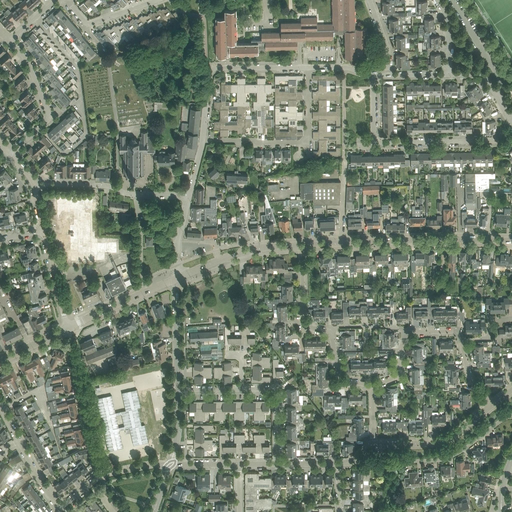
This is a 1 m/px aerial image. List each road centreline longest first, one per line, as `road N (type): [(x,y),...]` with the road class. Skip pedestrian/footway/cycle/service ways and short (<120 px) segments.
road 1 (tertiary): [(302,244),(511,240)]
road 2 (residential): [(9,154),(49,119),(13,36),(57,0)]
road 3 (residential): [(202,140),(301,143),(308,137),(306,67)]
road 4 (residential): [(202,140),(209,68),(306,67)]
road 5 (residential): [(378,446),(392,462),(439,460),(511,416)]
road 6 (residential): [(102,475),(67,328)]
road 7 (residential): [(511,132),(492,141),(374,142)]
road 8 (tertiary): [(177,277),(240,252),(302,244)]
road 9 (residential): [(378,446),(438,443),(493,404)]
